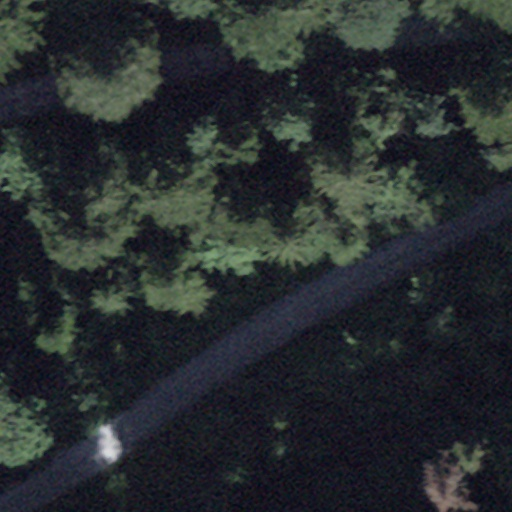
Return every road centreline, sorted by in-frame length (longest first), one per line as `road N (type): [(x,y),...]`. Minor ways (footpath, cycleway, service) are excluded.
road 1 (track): [(0,483),(226,347),(511,202)]
road 2 (track): [(511,23),(288,42),(114,68),(0,97)]
